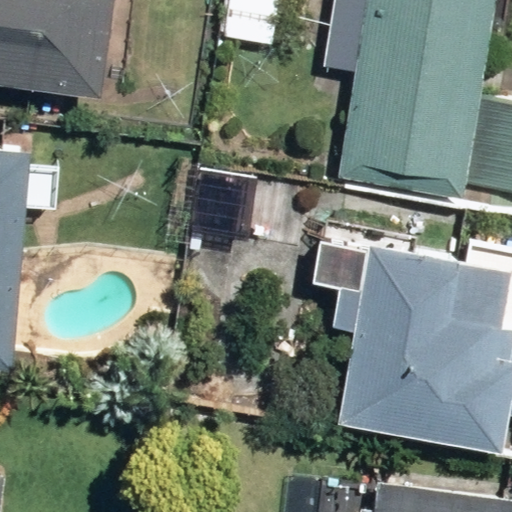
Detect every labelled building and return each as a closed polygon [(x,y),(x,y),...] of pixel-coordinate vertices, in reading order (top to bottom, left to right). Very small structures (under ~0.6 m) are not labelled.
[(0,0),(0,85),(104,98),(116,0),(0,0)] [(493,0),(368,0),(339,175),(461,195),(463,181),(511,189),(511,102),(477,97),(493,0)] [(0,364),(19,366),(37,145),(0,142),(0,364)] [(511,273),(371,250),(341,427),(500,453),(507,413),(511,413),(511,330),(503,329),(511,273)] [(0,511),(6,511),(14,463),(0,461),(0,511)] [(511,511),(511,494),(380,479),(376,511),(511,511)]
